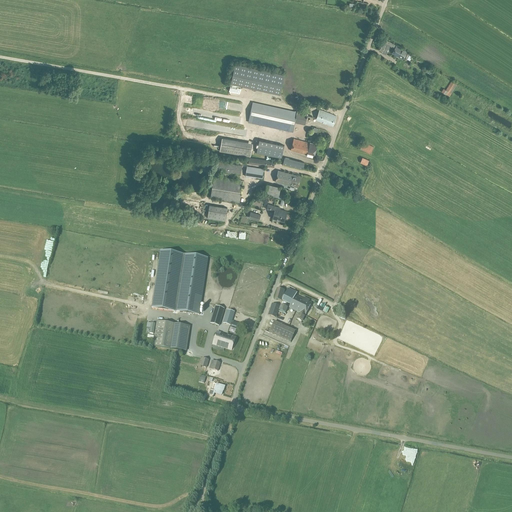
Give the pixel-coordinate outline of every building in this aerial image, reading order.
[(407,52),(391,43),(387,41),(385,44),(381,42),(378,50),(386,54),(390,46),(395,48),(392,53),(403,59),(407,52)] [(231,84),(280,95),(285,75),(235,63),(231,84)] [(444,88),(442,91),(449,97),(457,85),(451,81),(446,90),(444,88)] [(253,102),(248,122),(293,132),(295,123),(305,125),(308,114),(297,111),(297,112),(294,111),(253,102)] [(332,127),(336,116),(319,110),(316,120),(332,127)] [(250,157),(252,143),(222,138),(220,151),(250,157)] [(310,143),(294,139),(291,151),(307,155),(307,156),(314,157),(317,144),(310,142),(310,143)] [(281,158),(284,146),(259,140),(256,153),(281,158)] [(360,148),(370,153),(374,146),(363,141),(360,148)] [(274,168),(275,161),(246,157),(246,159),(245,164),(274,168)] [(363,157),(360,162),(367,165),(369,160),(363,157)] [(302,170),(304,163),(284,158),(282,165),(302,170)] [(240,175),(242,166),(217,162),(215,172),(240,175)] [(262,179),(264,169),(247,166),(245,176),(262,179)] [(298,188),(301,176),(293,174),(278,170),(275,182),(290,186),(298,188)] [(239,203),(242,181),(214,176),(210,198),(239,203)] [(205,191),(209,183),(206,181),(203,187),(201,186),(200,189),(205,191)] [(225,221),(227,208),(209,205),(207,218),(225,221)] [(281,208),(268,205),(266,210),(275,212),(272,219),(284,223),(287,212),(280,210),(281,208)] [(258,221),(260,215),(250,212),(248,218),(258,221)] [(152,309),(200,316),(209,259),(161,252),(152,309)] [(282,301),(285,290),(278,288),(274,299),(282,301)] [(291,305),(289,308),(300,313),(300,314),(299,313),(298,315),(299,315),(297,319),(302,322),(305,315),(310,306),(311,304),(295,296),(297,293),(288,288),(282,301),(291,305)] [(280,307),(272,304),(272,305),(268,315),(276,318),(278,311),(285,314),(287,308),(280,305),(280,307)] [(224,309),(215,306),(212,316),(213,316),(212,320),(211,320),(210,324),(219,326),(224,309)] [(227,310),(223,324),(230,326),(235,312),(228,310),(227,310)] [(153,347),(186,352),(190,326),(157,321),(153,347)] [(290,343),(295,331),(282,326),(274,322),(269,333),(290,343)] [(236,337),(232,336),(232,337),(231,337),(231,336),(227,335),(227,336),(225,335),(225,334),(221,333),(221,332),(217,331),(215,336),(212,345),(216,347),(216,346),(217,346),(228,349),(227,350),(232,351),(233,346),(234,347),(236,337)] [(206,368),(209,360),(203,358),(200,365),(206,368)] [(209,369),(218,372),(221,363),(213,361),(212,360),(209,369)] [(216,385),(214,384),(212,389),(211,389),(209,394),(213,396),(214,393),(221,396),(223,391),(225,387),(216,384),(216,385)]
